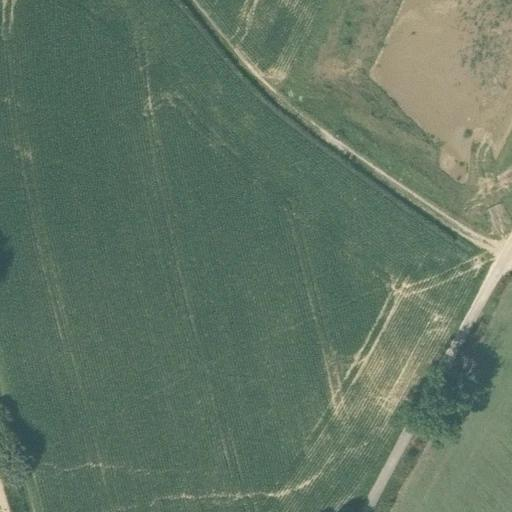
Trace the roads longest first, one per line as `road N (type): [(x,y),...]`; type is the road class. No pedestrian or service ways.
road 1 (track): [(509,251),(492,253),(320,134),(267,91),(188,0)]
road 2 (unclassified): [(363,511),(509,251)]
